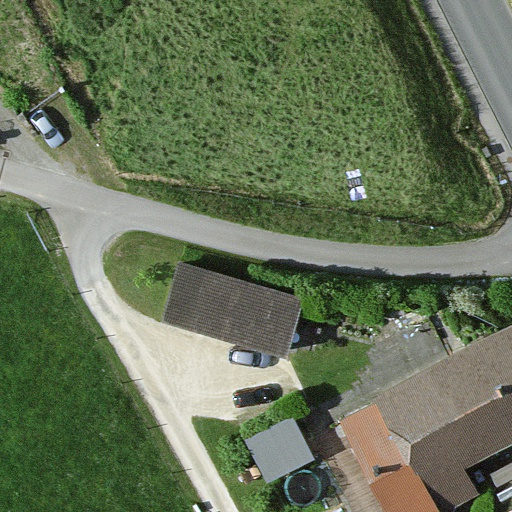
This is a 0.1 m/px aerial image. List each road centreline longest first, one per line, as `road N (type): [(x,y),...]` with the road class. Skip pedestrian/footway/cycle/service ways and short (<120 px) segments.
road 1 (residential): [(511,246),(431,263),(260,251),(0,173)]
road 2 (secondary): [(511,110),(460,0)]
